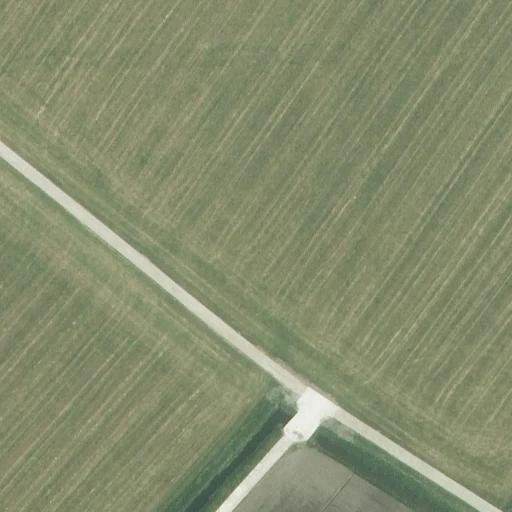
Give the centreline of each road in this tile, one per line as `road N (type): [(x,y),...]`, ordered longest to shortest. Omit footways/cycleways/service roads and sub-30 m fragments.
road 1 (track): [(490,511),(213,322),(0,149)]
road 2 (track): [(222,511),(320,401)]
